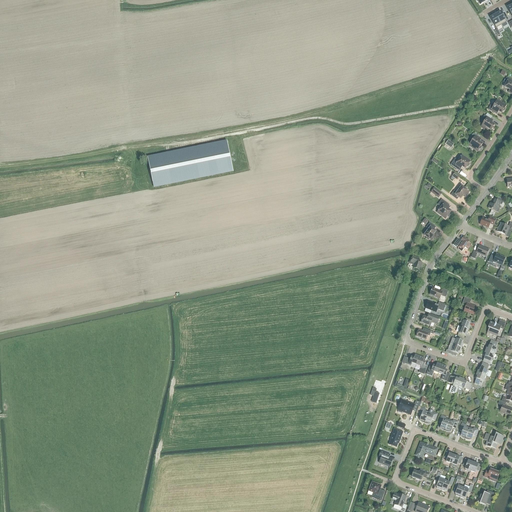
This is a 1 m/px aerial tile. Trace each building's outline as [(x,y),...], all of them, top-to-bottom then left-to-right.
[(506,22),(500,12),(495,15),(501,25),(506,22)] [(501,25),(495,15),(490,18),(496,28),(501,25)] [(511,80),(507,78),(505,80),(504,80),(503,82),(506,83),(504,87),(509,90),(508,93),(511,94),(511,80)] [(488,110),(494,113),(496,115),(498,112),(501,114),(503,111),(504,112),(505,109),(504,108),(506,105),(497,100),(493,106),(491,105),(488,110)] [(494,125),(491,123),(493,120),(484,115),(483,118),(485,120),(480,127),(484,130),(485,128),(491,131),(494,125)] [(482,144),(479,142),(481,139),(473,134),(470,138),(472,140),(468,146),(477,152),(479,149),(480,150),(481,147),(480,146),(482,144)] [(226,140),(147,156),(154,189),(233,173),(232,168),(231,161),(226,140)] [(445,144),(451,148),(454,144),(448,140),(445,144)] [(248,158),(231,161),(232,168),(251,165),(251,164),(257,162),(258,161),(257,159),(257,158),(255,153),(247,154),(248,158)] [(460,166),(462,167),(465,169),(466,167),(467,167),(469,165),(468,164),(470,161),(462,155),(458,161),(455,159),(450,165),(457,170),(460,166)] [(451,195),(456,200),(458,198),(460,199),(463,196),(465,197),(469,192),(466,190),(467,190),(464,188),(461,187),(456,193),(454,191),(451,195)] [(431,192),(438,198),(441,194),(434,188),(431,192)] [(487,208),(498,213),(499,210),(498,209),(500,204),(501,205),(504,200),(498,197),(496,200),(494,199),(492,204),(490,203),(487,208)] [(451,212),(448,209),(450,206),(442,199),(437,205),(441,207),(437,213),(445,219),(447,217),(448,217),(450,215),(449,214),(451,212)] [(493,225),(495,219),(490,217),(488,221),(482,218),(480,225),(488,228),(490,223),(493,225)] [(431,241),(435,236),(433,235),(435,232),(433,230),(436,227),(430,223),(426,228),(428,229),(424,236),(426,238),(425,238),(428,240),(429,240),(431,241)] [(510,230),(511,226),(511,223),(510,223),(508,227),(500,223),(499,227),(498,227),(496,232),(505,235),(508,229),(510,230)] [(467,240),(463,237),(460,241),(457,239),(453,245),(456,247),(457,246),(458,247),(457,248),(462,252),(465,248),(467,250),(471,246),(467,243),(469,242),(467,241),(467,240)] [(486,257),(489,250),(479,246),(476,252),(473,251),(470,257),(475,259),(477,254),(486,257)] [(501,266),(505,258),(496,254),(495,257),(491,255),(488,262),(492,264),(493,262),(501,266)] [(420,270),(422,263),(418,262),(419,259),(412,256),(411,259),(410,259),(408,263),(414,265),(413,267),(420,270)] [(445,298),(448,291),(442,289),(441,292),(432,288),(429,295),(439,299),(441,296),(445,298)] [(466,306),(464,311),(474,315),(477,307),(469,305),(471,300),(464,297),(462,304),(466,306)] [(443,312),(445,305),(438,302),(437,306),(428,302),(425,308),(436,312),(437,309),(443,312)] [(427,318),(423,316),(421,323),(430,326),(431,323),(432,322),(436,324),(439,318),(429,314),(427,318)] [(470,323),(469,323),(470,320),(462,317),(459,322),(462,323),(460,327),(468,330),(470,326),(469,325),(470,323)] [(505,323),(499,320),(497,325),(490,322),(487,328),(488,328),(487,333),(497,337),(500,329),(503,330),(505,323)] [(458,333),(465,336),(466,334),(467,334),(468,330),(460,327),(458,333)] [(429,336),(430,333),(433,334),(434,332),(425,329),(424,332),(418,330),(416,336),(425,340),(427,336),(429,336)] [(453,345),(461,348),(463,344),(462,343),(463,341),(456,339),(453,345)] [(487,345),(485,350),(495,354),(497,349),(495,348),(497,343),(491,340),(489,346),(487,345)] [(460,352),(461,348),(453,345),(451,352),(458,354),(459,352),(460,352)] [(492,359),(495,354),(485,350),(483,356),(484,356),(482,362),(489,364),(491,359),(492,359)] [(416,365),(419,356),(414,355),(413,358),(411,357),(410,359),(407,358),(405,364),(410,366),(411,363),(416,365)] [(424,358),(419,356),(416,365),(420,367),(418,373),(424,375),(427,366),(424,365),(425,363),(423,362),(424,358)] [(433,372),(438,373),(441,365),(436,363),(435,366),(433,365),(432,367),(429,366),(426,374),(432,376),(433,372)] [(479,367),(477,373),(486,376),(488,371),(487,371),(489,365),(482,363),(480,368),(479,367)] [(441,380),(446,382),(449,374),(446,373),(447,371),(445,370),(446,366),(441,365),(438,373),(442,375),(441,380)] [(477,373),(474,378),(476,379),(474,384),(480,387),(482,381),(484,382),(486,376),(477,373)] [(456,392),(461,379),(456,377),(455,378),(450,376),(448,383),(453,385),(452,387),(451,386),(449,392),(454,394),(454,393),(456,394),(456,392)] [(467,381),(461,379),(456,392),(458,393),(458,394),(459,394),(461,393),(462,392),(461,392),(462,390),(463,390),(464,389),(469,391),(471,384),(466,382),(467,381)] [(508,404),(509,401),(511,402),(511,396),(507,394),(505,397),(503,396),(501,401),(508,404)] [(414,405),(402,400),(401,403),(402,404),(400,408),(399,408),(397,412),(401,414),(402,411),(407,412),(406,414),(410,415),(414,405)] [(509,416),(511,409),(504,407),(505,403),(499,401),(498,404),(502,406),(500,412),(509,416)] [(421,422),(424,424),(428,413),(425,412),(425,410),(420,408),(418,415),(421,416),(419,420),(421,422)] [(434,421),(437,414),(433,412),(433,411),(429,410),(428,413),(424,424),(427,424),(430,424),(432,420),(434,421)] [(442,430),(444,432),(449,421),(445,419),(446,417),(441,416),(438,423),(441,424),(439,428),(442,430)] [(452,422),(449,421),(444,432),(447,432),(450,432),(452,428),(455,429),(458,422),(453,420),(452,422)] [(462,438),(465,439),(469,429),(466,427),(466,425),(461,423),(459,431),(462,432),(460,436),(462,438)] [(472,430),(469,429),(465,439),(468,440),(471,440),(473,436),(475,437),(478,430),(473,428),(472,430)] [(403,432),(394,429),(389,441),(390,441),(389,445),(396,448),(398,441),(399,441),(403,432)] [(483,440),(487,441),(485,446),(490,448),(490,447),(495,449),(498,442),(501,443),(504,436),(497,434),(495,438),(489,436),(489,435),(486,433),(483,440)] [(437,449),(420,443),(415,455),(422,458),(424,452),(434,456),(437,449)] [(379,463),(389,467),(392,459),(388,458),(390,455),(381,451),(378,457),(381,458),(379,463)] [(451,464),(454,455),(450,454),(446,452),(444,458),(446,459),(446,462),(451,464)] [(458,457),(454,455),(451,464),(456,466),(457,463),(460,464),(462,458),(458,457)] [(469,472),(470,471),(473,463),(469,461),(465,459),(462,465),(465,466),(464,469),(465,469),(465,470),(469,472)] [(477,464),(473,463),(470,471),(475,473),(476,470),(479,472),(481,466),(477,464)] [(484,477),(489,479),(489,480),(496,483),(499,473),(490,469),(489,472),(486,471),(484,477)] [(422,477),(425,478),(428,473),(420,470),(419,473),(414,471),(411,477),(421,481),(422,477)] [(441,490),(444,481),(439,479),(441,474),(438,473),(436,479),(439,480),(436,487),(437,487),(436,488),(441,490)] [(458,486),(460,481),(461,478),(457,476),(456,479),(457,480),(454,486),(457,487),(455,494),(456,494),(455,496),(459,497),(463,488),(458,486)] [(449,483),(444,481),(441,490),(445,492),(445,491),(446,491),(449,484),(452,485),(454,479),(451,478),(449,483)] [(371,498),(381,501),(383,495),(378,493),(381,485),(372,482),(368,491),(373,493),(371,498)] [(468,490),(463,488),(459,497),(464,499),(464,498),(465,498),(468,491),(471,492),(473,486),(470,485),(468,490)] [(479,503),(479,504),(485,506),(486,503),(489,505),(494,494),(487,491),(486,493),(484,492),(482,496),(480,495),(479,498),(478,498),(476,502),(477,503),(477,504),(478,503),(479,503)] [(398,494),(398,495),(394,493),(391,500),(395,501),(394,505),(401,508),(400,511),(402,511),(404,511),(407,506),(403,504),(406,497),(398,494)] [(410,502),(407,510),(411,511),(415,504),(410,502)]
